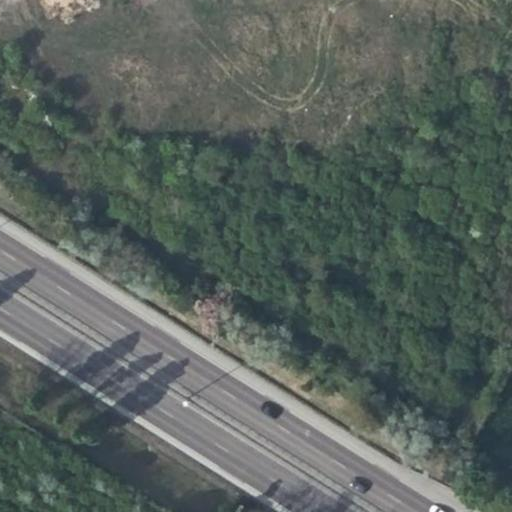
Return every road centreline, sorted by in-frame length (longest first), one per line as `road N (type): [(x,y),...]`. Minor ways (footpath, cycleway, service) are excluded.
road 1 (trunk): [(422,511),(0,248)]
road 2 (trunk): [(0,307),(326,511)]
